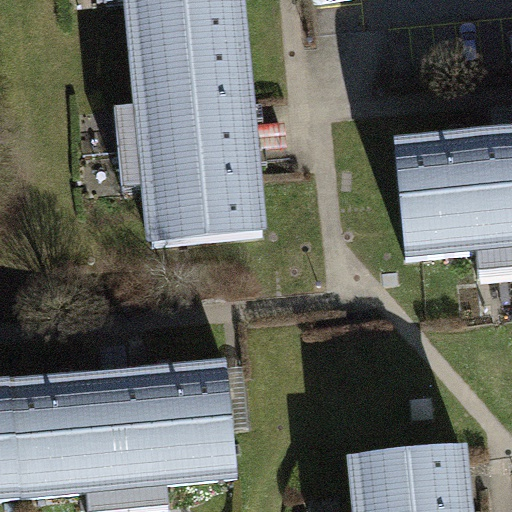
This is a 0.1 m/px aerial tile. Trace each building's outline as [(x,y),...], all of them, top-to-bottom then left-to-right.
[(145,18),(152,81),(270,68),(262,0),(117,0),(120,21),(145,18)] [(270,68),(152,81),(157,127),(133,130),(143,213),(167,211),(173,267),(291,254),(270,68)] [(511,159),(414,169),(425,285),(511,277),(511,159)] [(41,404),(52,511),(216,511),(248,509),(267,507),(266,494),(255,383),(41,404)] [(0,407),(0,511),(52,511),(41,404),(0,407)] [(343,450),(349,511),(457,511),(449,438),(343,450)]
